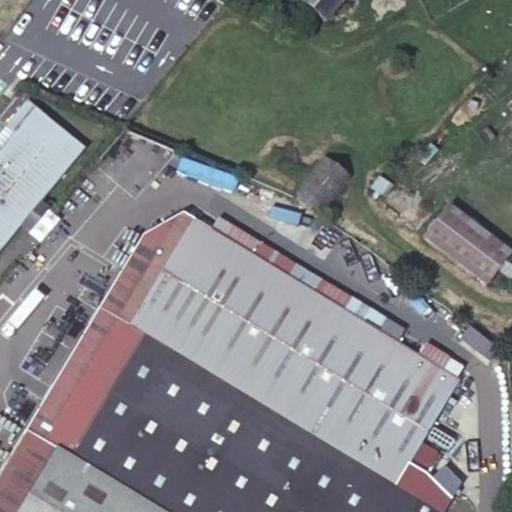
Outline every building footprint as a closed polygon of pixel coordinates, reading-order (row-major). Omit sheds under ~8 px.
[(0,0),(0,36),(3,39),(31,0),(0,0)] [(298,0),(323,21),(340,0),(298,0)] [(78,148),(24,101),(3,124),(11,132),(0,145),(0,242),(15,224),(24,231),(43,208),(35,200),(78,148)] [(3,124),(0,127),(0,145),(11,132),(3,124)] [(322,157),(294,197),(318,215),(347,175),(322,157)] [(435,195),(400,169),(382,195),(418,221),(435,195)] [(508,252),(449,205),(425,237),(484,283),(508,252)] [(441,511),(451,496),(425,472),(438,449),(421,439),(457,377),(443,369),(417,354),(377,330),(351,314),(343,308),(316,293),(225,238),(231,226),(216,218),(210,229),(181,212),(141,234),(0,468),(0,511),(441,511)] [(323,281),(231,226),(225,238),(316,293),(323,281)] [(511,255),(498,272),(511,282),(511,255)] [(323,281),(316,293),(343,308),(349,296),(323,281)] [(358,303),(351,314),(377,330),(384,318),(358,303)] [(498,349),(473,330),(465,342),(489,361),(498,349)] [(417,354),(443,369),(450,358),(424,342),(417,354)]
